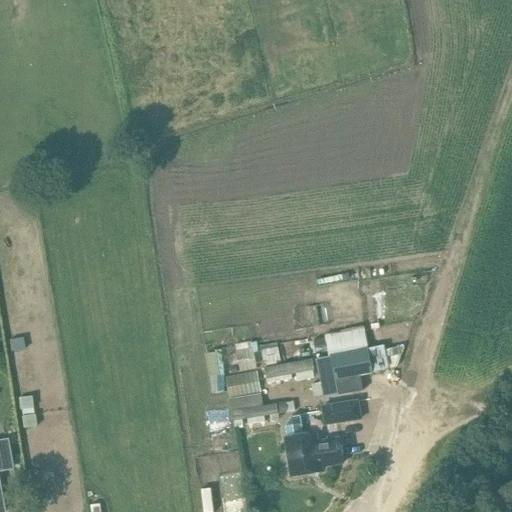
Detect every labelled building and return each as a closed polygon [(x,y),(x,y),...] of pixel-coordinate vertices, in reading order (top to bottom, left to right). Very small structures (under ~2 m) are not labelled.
[(325,339),(313,341),(315,349),(327,347),(325,339)] [(384,345),(367,349),(372,372),(398,366),(404,350),(403,346),(385,350),(384,345)] [(252,348),(237,350),(240,371),(256,369),(252,348)] [(372,372),(367,349),(317,359),(325,398),(363,391),(360,374),(372,372)] [(215,352),(205,353),(208,376),(219,374),(215,352)] [(315,370),(313,360),(265,368),(267,379),(315,370)] [(229,400),(262,394),(258,373),(226,378),(229,400)] [(361,419),(358,401),(322,407),(325,425),(361,419)] [(232,412),(233,423),(295,413),(293,403),(277,405),(232,412)] [(284,428),(291,476),(322,471),(322,467),(343,463),(339,438),(318,442),(316,433),(302,436),(299,417),(291,418),(284,428)] [(8,441),(0,442),(0,511),(5,511),(0,477),(0,471),(13,469),(8,441)]
